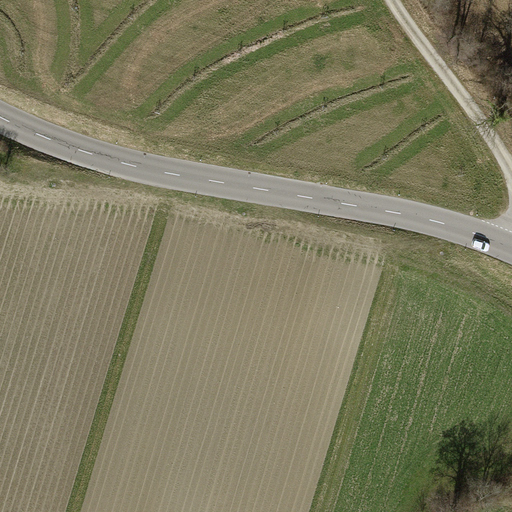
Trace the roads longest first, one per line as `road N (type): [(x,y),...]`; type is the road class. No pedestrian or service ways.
road 1 (tertiary): [(0,112),(99,150),(511,241)]
road 2 (track): [(391,0),(482,118),(511,175)]
